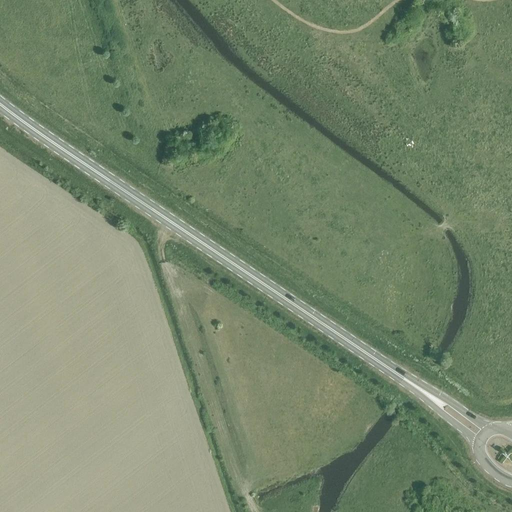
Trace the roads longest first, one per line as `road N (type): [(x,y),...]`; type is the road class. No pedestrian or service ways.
road 1 (primary): [(387,368),(0,105)]
road 2 (primary): [(387,368),(478,447)]
road 3 (primary): [(490,430),(387,368)]
